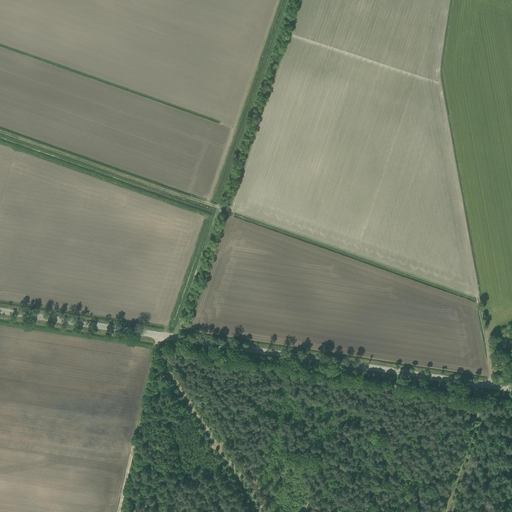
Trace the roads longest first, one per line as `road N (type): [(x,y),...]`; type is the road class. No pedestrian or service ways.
road 1 (unclassified): [(511,389),(0,310)]
road 2 (track): [(156,359),(123,511)]
